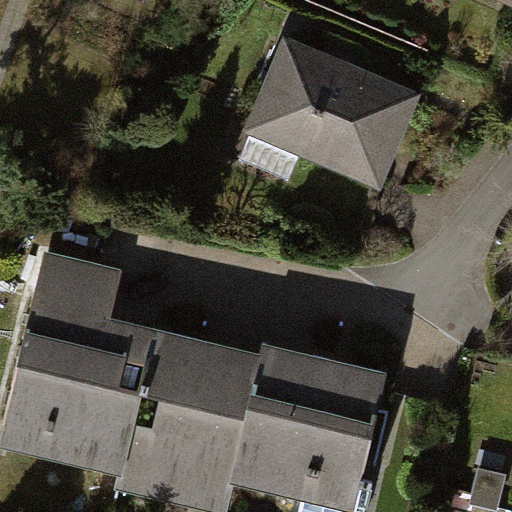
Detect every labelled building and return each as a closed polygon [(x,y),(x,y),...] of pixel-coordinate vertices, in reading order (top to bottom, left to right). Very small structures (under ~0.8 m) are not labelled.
[(511,0),(483,0),(511,11),(511,0)] [(424,100),(283,38),(245,136),(381,197),(424,100)] [(123,274),(47,255),(0,446),(0,454),(118,482),(139,399),(120,394),(126,366),(146,371),(155,334),(111,324),(123,274)] [(261,358),(155,334),(146,371),(139,399),(118,482),(115,493),(194,511),(229,511),(234,490),(261,358)] [(264,349),(261,358),(234,490),(324,511),(355,511),(388,378),(264,349)]
